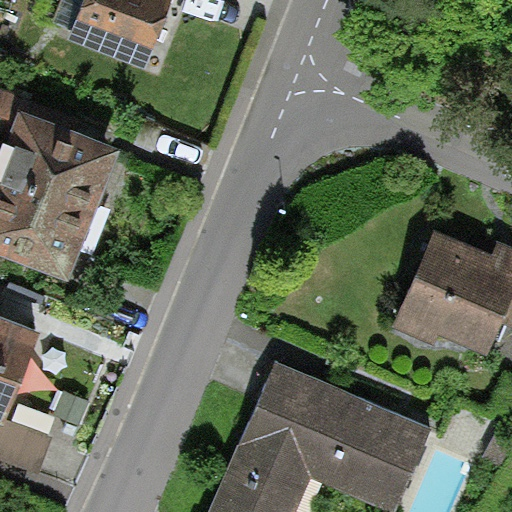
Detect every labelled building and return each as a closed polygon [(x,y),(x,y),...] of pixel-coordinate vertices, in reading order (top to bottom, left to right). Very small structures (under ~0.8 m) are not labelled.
[(84,0),(69,39),(145,70),(172,0),(84,0)] [(0,142),(6,144),(19,111),(24,113),(30,98),(0,86),(0,142)] [(6,144),(0,159),(0,254),(69,281),(120,150),(24,113),(19,111),(6,144)] [(493,258),(435,234),(394,330),(435,347),(438,338),(488,359),(502,326),(511,329),(511,249),(499,244),(493,258)] [(39,331),(0,316),(0,423),(4,425),(7,418),(39,331)] [(395,511),(432,431),(276,362),(209,511),(297,511),(313,478),(390,511),(395,511)] [(87,402),(64,394),(56,415),(78,424),(87,402)] [(53,436),(7,418),(4,425),(0,423),(0,458),(39,473),(53,436)]
